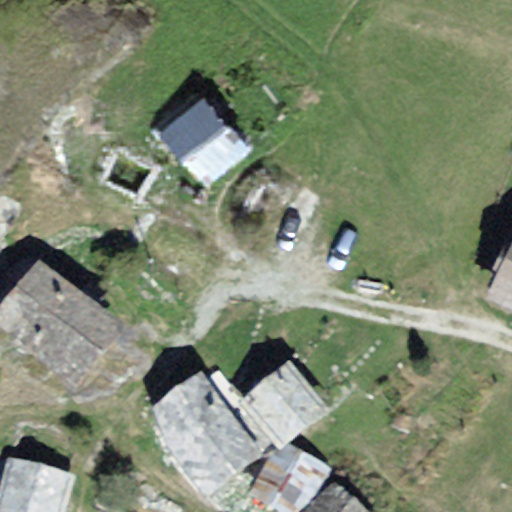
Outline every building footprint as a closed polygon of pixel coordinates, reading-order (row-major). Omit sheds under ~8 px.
[(205,93),(161,130),(210,188),(254,151),(205,93)] [(151,169),(117,152),(102,181),(136,199),(151,169)] [(511,261),(492,307),(511,315),(511,261)] [(38,268),(0,314),(74,374),(112,327),(38,268)] [(250,407),(286,448),(322,416),(286,376),(250,407)] [(146,422),(205,502),(261,461),(201,381),(146,422)] [(307,511),(329,471),(286,448),(251,511),(307,511)] [(59,511),(67,479),(15,467),(4,511),(59,511)] [(360,511),(339,491),(318,511),(360,511)]
